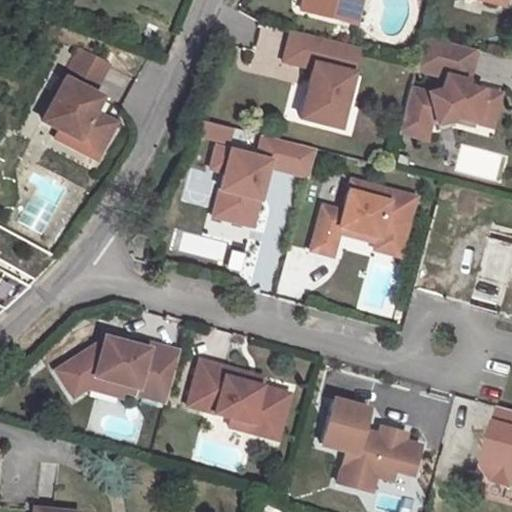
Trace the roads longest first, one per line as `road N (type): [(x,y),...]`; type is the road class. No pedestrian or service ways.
road 1 (residential): [(511,345),(473,334),(408,366),(64,268)]
road 2 (residential): [(64,268),(139,154),(206,0)]
